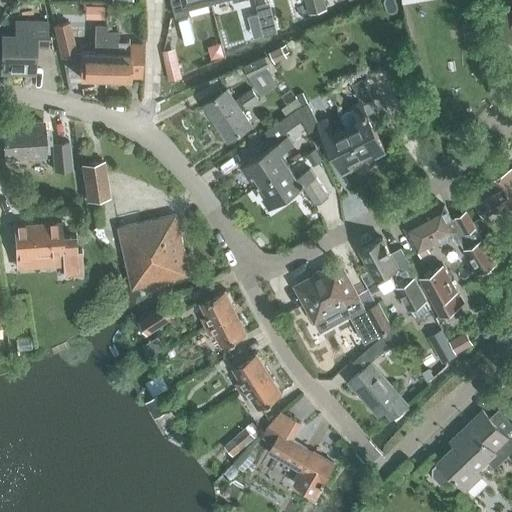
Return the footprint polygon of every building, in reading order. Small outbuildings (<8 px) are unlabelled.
[(190,8),(211,2),(210,0),(172,0),(177,16),(191,12),(190,8)] [(259,0),(265,33),(277,31),(271,0),(259,0)] [(289,0),(292,12),(308,9),(306,0),(289,0)] [(324,0),(307,0),(311,14),(324,10),(327,10),(327,9),(324,0)] [(250,39),(265,35),(257,4),(242,8),(250,39)] [(88,19),(95,19),(106,19),(107,5),(88,5),(88,19)] [(46,46),(47,20),(15,19),(14,32),(2,32),(1,72),(34,73),(35,45),(46,46)] [(69,21),(54,24),(62,56),(77,53),(69,21)] [(80,77),(105,78),(106,28),(106,24),(95,24),(94,52),(81,52),(80,77)] [(117,53),(118,30),(118,28),(106,28),(105,78),(129,78),(130,76),(141,76),(143,43),(129,42),(129,53),(117,53)] [(206,47),(210,60),(223,57),(219,44),(206,47)] [(166,47),(170,78),(183,76),(180,46),(166,47)] [(271,52),(276,63),(288,58),(284,47),(271,52)] [(275,65),(266,53),(263,54),(264,56),(244,65),(250,78),(271,68),(275,65)] [(374,99),(363,78),(352,84),(360,100),(351,104),(353,107),(341,114),(346,124),(362,156),(373,150),(375,154),(386,149),(364,105),(374,99)] [(229,140),(253,124),(243,109),(259,98),(251,86),(235,97),(229,88),(205,105),(229,140)] [(351,162),(362,156),(346,124),(333,130),(327,117),(318,121),(309,103),(303,105),(302,104),(297,108),(303,120),(309,132),(320,127),(342,171),(353,166),(351,162)] [(253,173),(260,183),(290,163),(283,152),(295,143),(289,134),(288,135),(286,132),(303,120),(297,108),(287,115),(265,131),(275,144),(243,165),(249,175),(253,173)] [(2,123),(4,159),(46,156),(44,120),(2,123)] [(52,142),(54,170),(69,169),(66,141),(52,142)] [(322,160),(316,149),(309,153),(316,164),(322,160)] [(87,200),(109,196),(104,161),(82,164),(87,200)] [(315,176),(309,168),(298,175),(290,163),(260,183),(267,194),(263,196),(270,206),(315,176)] [(507,207),(511,204),(511,168),(491,179),(493,182),(472,193),(484,215),(505,204),(507,207)] [(467,211),(452,220),(444,204),(424,215),(438,241),(452,233),(457,244),(461,242),(465,249),(464,249),(479,274),(497,263),(467,211)] [(176,214),(119,227),(133,288),(190,274),(176,214)] [(405,226),(421,256),(431,251),(428,246),(438,241),(424,215),(405,226)] [(75,232),(62,233),(62,220),(13,224),(16,259),(64,255),(65,275),(83,273),(81,248),(76,248),(75,232)] [(362,250),(372,269),(361,274),(371,293),(381,288),(383,292),(397,285),(409,309),(412,307),(415,314),(427,307),(423,301),(429,298),(415,272),(404,278),(402,274),(383,238),(362,250)] [(316,323),(361,298),(340,260),(295,285),(316,323)] [(419,278),(440,315),(463,302),(442,265),(419,278)] [(205,326),(237,310),(226,289),(200,302),(207,315),(201,318),(205,326)] [(388,331),(388,330),(394,327),(379,301),(364,309),(379,336),(388,331)] [(147,334),(173,316),(165,303),(138,320),(147,334)] [(237,310),(205,326),(210,335),(215,332),(221,345),(247,332),(237,310)] [(450,337),(456,349),(473,340),(466,328),(450,337)] [(397,340),(388,330),(388,331),(372,345),(380,354),(397,340)] [(429,337),(443,363),(457,355),(442,330),(429,337)] [(240,391),(270,372),(257,352),(233,367),(240,379),(235,383),(240,391)] [(379,414),(402,394),(373,361),(350,381),(379,414)] [(148,382),(155,395),(172,385),(165,372),(148,382)] [(251,395),(258,408),(283,392),(270,372),(240,391),(245,399),(251,395)] [(167,411),(161,399),(158,395),(146,402),(155,418),(167,411)] [(456,478),(468,491),(484,475),(479,470),(496,453),(498,455),(506,455),(511,449),(511,422),(499,409),(490,418),(483,410),(453,439),(457,443),(439,460),(439,461),(433,467),(432,476),(441,485),(450,485),(456,478)] [(281,411),(265,429),(262,436),(273,442),(268,452),(300,471),(293,484),(315,496),(334,462),(292,439),(301,423),(281,411)] [(233,456),(255,437),(246,426),(224,445),(233,456)] [(223,472),(231,479),(240,469),(232,463),(223,472)]
